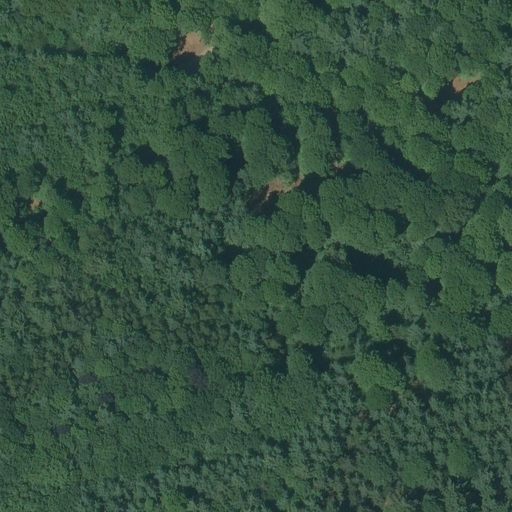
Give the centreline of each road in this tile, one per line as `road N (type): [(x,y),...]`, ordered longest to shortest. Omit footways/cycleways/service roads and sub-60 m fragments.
road 1 (track): [(0,503),(105,449),(511,303)]
road 2 (track): [(171,77),(337,117),(511,185)]
road 3 (track): [(171,77),(0,56)]
road 4 (track): [(287,0),(171,77)]
